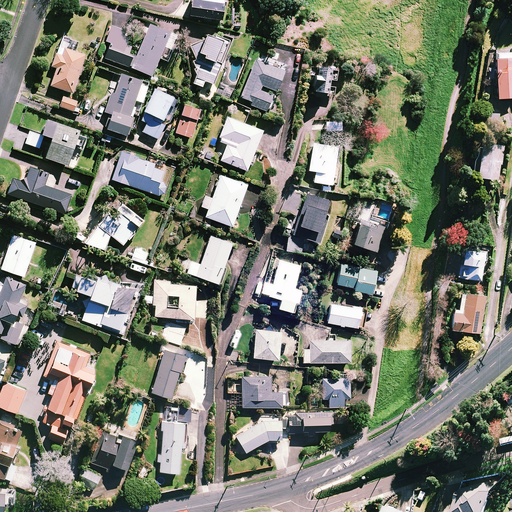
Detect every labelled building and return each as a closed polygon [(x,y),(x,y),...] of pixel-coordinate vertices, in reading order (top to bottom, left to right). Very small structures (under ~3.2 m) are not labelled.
[(178,33),(148,22),(136,57),(129,54),(132,46),(127,44),(131,31),(112,24),(106,40),(111,42),(105,57),(153,74),(159,57),(168,61),(178,33)] [(205,38),(187,44),(196,67),(194,68),(197,73),(193,82),(202,86),(205,79),(214,83),(232,41),(208,31),(205,38)] [(78,43),(62,38),(52,65),(56,67),(50,84),(73,92),(86,54),(76,51),(78,43)] [(311,65),(310,74),(314,74),(313,85),(315,85),(315,90),(335,92),(336,85),(330,84),(330,78),(336,79),(338,59),(324,58),(325,51),(316,51),(314,65),(311,65)] [(511,96),(511,51),(492,52),(494,98),(511,96)] [(286,64),(267,57),(265,62),(256,59),(242,97),(252,100),(251,104),(268,110),(274,94),(260,89),(262,84),(276,89),(286,64)] [(149,82),(122,72),(120,79),(114,77),(112,83),(114,84),(105,111),(111,113),(106,127),(127,133),(133,113),(138,115),(149,82)] [(158,84),(157,86),(155,85),(141,118),(147,121),(143,131),(158,138),(165,123),(162,122),(175,94),(165,89),(166,87),(158,84)] [(234,89),(222,85),(218,95),(230,99),(234,89)] [(78,101),(63,96),(60,106),(74,110),(78,101)] [(201,118),(203,111),(200,110),(201,107),(185,102),(176,132),(192,137),(197,117),(201,118)] [(262,129),(227,116),(220,137),(237,143),(236,146),(227,143),(221,160),(247,169),(262,129)] [(80,128),(48,117),(43,132),(53,135),(46,155),(68,163),(74,146),(82,149),(87,136),(79,133),(80,128)] [(44,135),(30,130),(26,142),(39,147),(44,135)] [(103,133),(101,140),(109,143),(111,136),(103,133)] [(314,181),(338,184),(341,161),(335,160),(337,145),(313,142),(309,170),(316,170),(314,181)] [(502,145),(478,142),(474,177),(496,179),(498,163),(500,164),(502,145)] [(147,159),(122,150),(112,178),(165,197),(170,183),(160,180),(166,162),(149,155),(147,159)] [(49,171),(31,165),(27,177),(23,176),(22,180),(13,177),(8,193),(65,212),(72,193),(45,184),(49,171)] [(202,207),(208,209),(206,215),(232,224),(247,183),(221,173),(212,197),(207,195),(202,207)] [(328,198),(306,191),(294,233),(319,241),(327,212),(324,211),(328,198)] [(124,243),(143,217),(118,199),(89,240),(102,250),(112,235),(124,243)] [(376,249),(384,224),(373,220),(362,216),(353,241),(376,249)] [(342,229),(335,226),(331,236),(339,239),(342,229)] [(36,241),(13,233),(1,267),(24,275),(36,241)] [(232,241),(209,234),(201,263),(191,260),(188,272),(221,282),(226,266),(224,266),(232,241)] [(303,240),(289,237),(286,249),(301,252),(303,240)] [(148,252),(136,247),(132,255),(144,260),(148,252)] [(286,252),(276,250),(274,256),(284,259),(286,252)] [(482,251),(460,250),(458,278),(480,280),(482,251)] [(300,263),(279,258),(273,283),(265,281),(262,292),(281,297),(278,306),(293,310),(298,290),(294,289),(300,263)] [(376,269),(341,262),(337,285),(372,292),(376,269)] [(96,279),(76,273),(72,286),(91,292),(82,318),(102,324),(103,321),(121,327),(124,320),(134,286),(97,275),(96,279)] [(26,283),(0,274),(0,330),(2,331),(4,332),(2,338),(19,344),(26,324),(21,322),(28,304),(20,302),(26,283)] [(170,280),(155,280),(154,289),(149,289),(148,307),(156,307),(155,315),(194,317),(196,284),(170,283),(170,280)] [(483,295),(457,292),(455,309),(449,308),(446,328),(478,332),(483,295)] [(364,326),(366,309),(360,308),(361,305),(330,302),(328,322),(364,326)] [(185,326),(167,322),(163,339),(181,343),(185,326)] [(285,341),(286,330),(255,328),(254,356),(278,357),(280,341),(285,341)] [(39,419),(70,431),(103,352),(60,334),(48,365),(60,370),(39,419)] [(350,338),(304,339),(304,361),(350,361),(350,338)] [(186,354),(164,347),(152,390),(171,396),(179,369),(181,369),(186,354)] [(271,389),(270,373),(241,375),(243,406),(289,403),(288,388),(271,389)] [(350,397),(350,377),(322,377),(322,398),(329,398),(329,406),(344,406),(344,397),(350,397)] [(26,389),(4,381),(0,392),(0,404),(18,411),(26,389)] [(192,409),(165,406),(160,470),(179,472),(182,445),(185,445),(187,421),(190,421),(192,409)] [(347,411),(324,410),(324,413),(289,411),(288,432),(314,433),(314,428),(329,428),(329,422),(347,423),(347,411)] [(281,417),(264,417),(236,434),(246,450),(270,436),(280,437),(281,417)] [(15,425),(0,419),(0,475),(11,479),(16,465),(10,462),(20,433),(13,430),(15,425)] [(121,436),(101,430),(91,461),(108,467),(107,470),(125,475),(137,437),(122,433),(121,436)] [(100,476),(83,467),(76,480),(94,488),(100,476)] [(486,511),(490,492),(487,484),(457,490),(452,511),(486,511)] [(14,504),(15,492),(0,490),(0,511),(4,511),(5,503),(14,504)]
